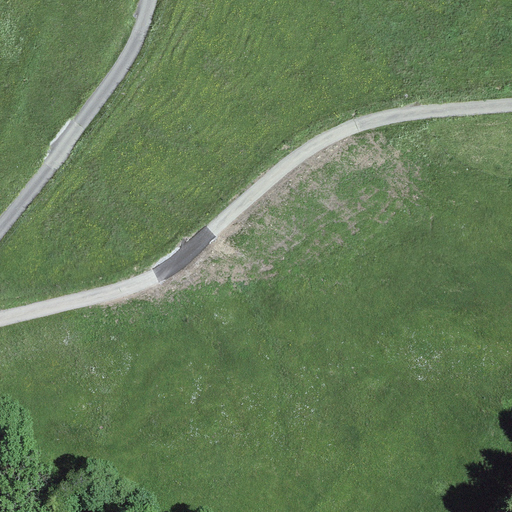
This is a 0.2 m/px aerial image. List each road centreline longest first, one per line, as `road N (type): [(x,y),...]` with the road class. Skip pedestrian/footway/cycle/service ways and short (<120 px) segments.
road 1 (unclassified): [(0,317),(167,269),(278,171),(340,132),(393,116),(511,104)]
road 2 (track): [(0,232),(128,55),(149,0)]
